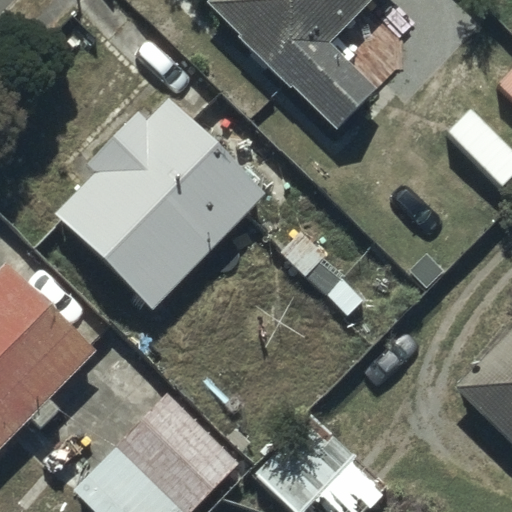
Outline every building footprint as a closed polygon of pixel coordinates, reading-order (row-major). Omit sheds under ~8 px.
[(222,0),(206,17),(339,147),(378,108),(329,59),(387,0),(222,0)] [(162,110),(49,223),(151,326),(264,213),(162,110)] [(423,126),(405,144),(424,163),(442,145),(423,126)] [(97,370),(3,276),(0,279),(0,456),(23,434),(36,448),(60,424),(51,415),(97,370)] [(511,329),(511,337),(450,401),(511,456),(511,329)] [(167,398),(68,501),(79,511),(203,511),(243,472),(167,398)] [(384,511),(391,505),(307,424),(248,484),(276,511),(384,511)]
